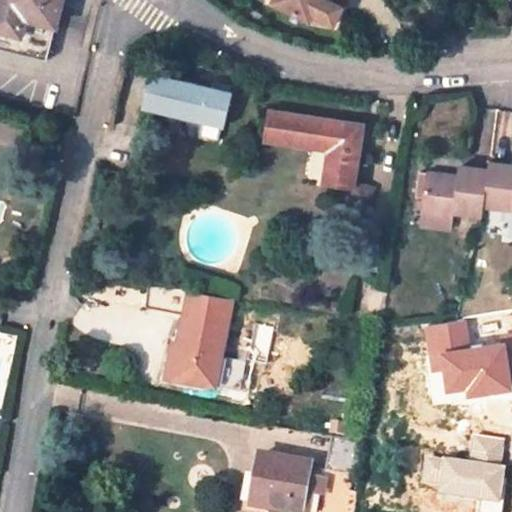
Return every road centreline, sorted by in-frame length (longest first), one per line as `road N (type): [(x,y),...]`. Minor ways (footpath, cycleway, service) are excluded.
road 1 (residential): [(125,0),(39,357),(13,511)]
road 2 (residential): [(166,0),(250,46),(360,73),(511,59)]
road 3 (unknown): [(27,426),(241,457)]
